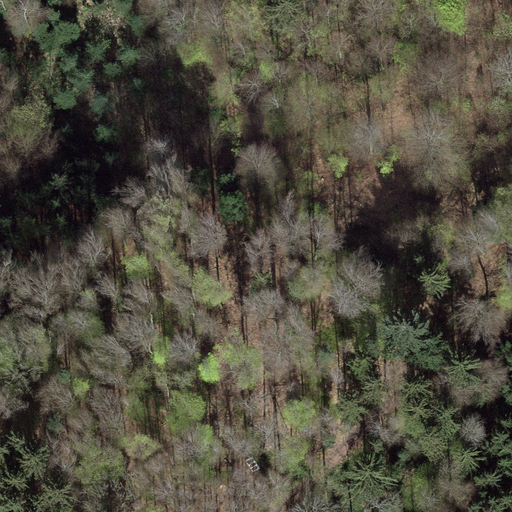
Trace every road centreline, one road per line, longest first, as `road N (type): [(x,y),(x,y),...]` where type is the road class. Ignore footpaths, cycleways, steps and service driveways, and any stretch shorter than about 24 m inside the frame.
road 1 (track): [(511,312),(285,511)]
road 2 (track): [(460,511),(487,435),(511,316)]
